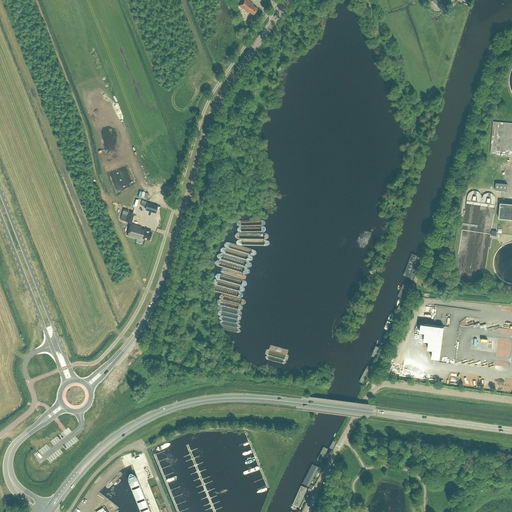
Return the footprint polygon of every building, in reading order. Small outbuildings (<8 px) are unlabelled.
[(248,11),(253,15),(257,9),(250,3),(250,2),(247,0),(242,0),(238,6),(247,12),(248,11)] [(496,151),(496,154),(508,156),(508,153),(511,153),(511,151),(511,122),(493,121),(490,151),(496,151)] [(475,202),(482,203),(489,204),(495,205),(496,200),(495,196),(493,193),(489,192),(486,193),(483,194),(482,198),(480,193),(478,191),(473,190),(469,192),(467,196),(466,201),(475,202)] [(475,202),(466,201),(456,267),(456,271),(458,274),(460,277),(462,279),(465,281),(469,282),(472,282),(476,281),(479,279),(482,276),(484,273),(485,270),(491,238),(495,205),(489,204),(482,203),(475,202)] [(147,202),(145,209),(156,212),(158,206),(147,202)] [(499,218),(511,219),(511,203),(500,203),(499,218)] [(124,213),(122,220),(130,222),(133,213),(128,211),(128,210),(123,209),(122,213),(124,213)] [(151,232),(141,229),(141,227),(131,224),(127,235),(141,239),(142,238),(149,240),(151,232)] [(408,271),(413,273),(418,259),(413,257),(408,271)] [(405,290),(402,288),(394,305),(398,307),(405,290)] [(384,330),(388,331),(395,314),(392,313),(384,330)] [(421,324),(420,333),(425,334),(424,343),(429,343),(427,351),(433,352),(432,359),(439,360),(444,328),(421,324)] [(373,355),(377,356),(385,338),(381,337),(373,355)] [(369,370),(366,368),(358,384),(361,386),(369,370)] [(322,446),(315,459),(320,462),(327,449),(322,446)] [(312,464),(303,483),(309,487),(319,467),(312,464)] [(292,504),(298,507),(306,489),(301,486),(292,504)]
